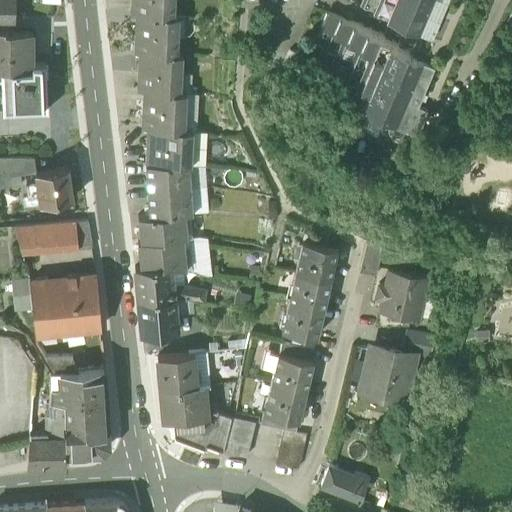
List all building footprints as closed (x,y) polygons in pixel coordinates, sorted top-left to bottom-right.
[(0,0),(0,18),(13,19),(13,0),(0,0)] [(133,0),(133,12),(138,12),(168,14),(168,0),(133,0)] [(444,0),(361,0),(421,27),(433,0),(437,0),(443,3),(444,0)] [(168,14),(138,12),(137,26),(135,26),(134,50),(139,50),(175,52),(176,35),(172,34),(173,14),(168,14)] [(434,59),(328,12),(320,29),(332,34),(319,63),(360,82),(353,97),(409,122),(410,125),(412,127),(414,129),(416,130),(418,129),(419,127),(420,125),(419,122),(418,118),(426,101),(417,97),(434,59)] [(2,33),(2,30),(0,30),(0,71),(31,70),(32,64),(31,33),(2,33)] [(175,52),(139,50),(137,74),(139,74),(139,88),(145,88),(175,90),(176,70),(180,70),(181,52),(175,52)] [(31,70),(0,71),(0,84),(1,84),(2,97),(3,112),(48,111),(46,93),(44,65),(32,64),(31,70)] [(175,90),(145,88),(144,103),(142,102),(141,126),(147,126),(182,128),(183,110),(179,110),(180,90),(175,90)] [(182,128),(147,126),(146,148),(148,148),(147,163),(167,163),(187,162),(189,162),(191,129),(182,128)] [(34,159),(0,158),(0,190),(21,187),(21,176),(34,174),(34,172),(35,172),(34,159)] [(187,162),(167,163),(147,163),(146,163),(147,175),(149,175),(150,189),(189,186),(187,162)] [(35,172),(34,172),(34,174),(35,181),(24,183),(27,197),(38,195),(39,204),(71,199),(66,167),(35,172)] [(189,186),(150,189),(151,202),(148,202),(149,215),(191,212),(189,186)] [(184,213),(139,216),(142,241),(183,236),(187,236),(184,213)] [(87,221),(75,222),(77,249),(91,248),(87,221)] [(75,222),(15,227),(22,254),(77,249),(75,222)] [(203,237),(194,235),(187,236),(183,236),(187,268),(208,273),(203,237)] [(142,241),(138,241),(141,267),(170,264),(187,268),(183,236),(142,241)] [(336,248),(303,240),(296,269),(329,277),(336,248)] [(383,249),(367,242),(360,273),(376,277),(383,249)] [(141,267),(135,267),(138,300),(173,297),(172,285),(170,264),(141,267)] [(329,277),(296,269),(289,298),(322,306),(329,277)] [(427,281),(388,272),(385,287),(379,286),(376,299),(382,300),(379,311),(391,314),(390,319),(405,323),(406,317),(418,320),(427,281)] [(95,274),(59,278),(65,333),(101,329),(95,274)] [(59,278),(29,281),(35,337),(65,333),(59,278)] [(206,288),(185,285),(172,285),(173,297),(204,302),(206,288)] [(173,297),(138,300),(141,335),(177,331),(186,330),(185,320),(176,320),(173,297)] [(322,306),(289,298),(282,327),(293,330),(316,335),(322,306)] [(316,335),(293,330),(290,342),(313,347),(316,335)] [(434,336),(410,331),(405,351),(429,357),(434,336)] [(210,336),(187,338),(189,353),(193,353),(211,351),(210,336)] [(290,342),(281,340),(279,352),(310,359),(313,347),(290,342)] [(414,358),(370,348),(363,381),(382,385),(381,391),(405,397),(414,358)] [(279,352),(278,352),(272,381),(305,389),(311,359),(310,359),(279,352)] [(189,353),(157,356),(160,388),(196,385),(193,353),(189,353)] [(71,357),(44,356),(53,371),(77,372),(71,357)] [(102,369),(77,372),(53,371),(50,373),(47,401),(62,402),(64,452),(100,449),(99,441),(103,441),(100,400),(104,399),(102,369)] [(50,373),(33,372),(31,400),(45,401),(47,401),(50,373)] [(305,389),(272,381),(265,411),(298,418),(305,389)] [(196,385),(160,388),(163,419),(173,418),(175,436),(204,447),(205,443),(222,450),(225,438),(231,415),(205,405),(203,384),(196,385)] [(47,401),(45,401),(46,437),(28,437),(26,464),(64,463),(64,452),(62,402),(47,401)] [(298,418),(265,411),(262,422),(283,427),(295,430),(298,418)] [(254,420),(231,415),(225,438),(248,444),(254,420)] [(295,430),(283,427),(281,439),(304,444),(307,432),(295,430)] [(248,444),(225,438),(222,450),(246,455),(248,444)] [(304,444),(281,439),(278,450),(301,455),(304,444)] [(301,455),(278,450),(275,462),(298,467),(301,455)] [(352,472),(329,462),(321,482),(359,498),(368,474),(354,468),(352,472)] [(115,500),(83,502),(86,511),(128,511),(127,508),(126,505),(124,503),(115,500)] [(257,511),(238,501),(235,511),(257,511)] [(86,511),(83,502),(46,504),(46,511),(86,511)]
